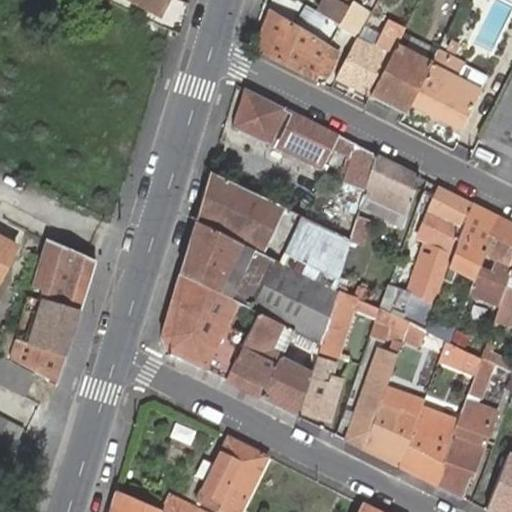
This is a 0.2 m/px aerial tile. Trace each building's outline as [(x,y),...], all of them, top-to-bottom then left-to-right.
[(160,5),(162,0),(123,0),(150,14),(154,15),(160,5)] [(170,0),(162,0),(160,5),(154,15),(160,18),(170,0)] [(357,37),(370,13),(353,3),(346,16),(340,26),(327,18),(322,27),(344,42),(350,32),(357,37)] [(333,9),(327,18),(340,26),(346,16),(333,9)] [(269,13),(254,50),(314,80),(316,73),(325,78),(337,53),(327,48),(269,13)] [(355,42),(335,80),(369,97),(391,54),(376,46),(373,51),(355,42)] [(391,54),(369,97),(404,114),(409,105),(430,65),(394,47),(391,54)] [(437,53),(430,65),(409,105),(429,114),(437,119),(459,130),(479,91),(455,79),(440,72),(447,57),(437,53)] [(462,65),(447,57),(440,72),(455,79),(462,65)] [(511,73),(478,140),(511,157),(511,73)] [(244,89),(236,85),(224,125),(232,128),(244,89)] [(284,109),(244,89),(232,128),(252,137),(313,166),(320,169),(331,147),(337,136),(284,109)] [(356,217),(359,205),(375,155),(337,136),(331,147),(351,157),(342,182),(331,208),(355,219),(356,217)] [(407,216),(418,177),(375,155),(359,205),(395,222),(395,224),(403,227),(407,216)] [(209,173),(195,222),(259,254),(281,208),(209,173)] [(456,241),(472,204),(436,186),(423,213),(441,222),(430,241),(420,270),(444,279),(458,243),(456,241)] [(511,268),(511,224),(495,216),(472,204),(456,241),(458,243),(444,279),(450,282),(454,270),(473,278),(483,254),(490,258),(482,280),(480,279),(476,292),(490,296),(495,279),(493,279),(501,263),(511,268)] [(352,229),(349,240),(363,246),(369,221),(356,217),(355,219),(352,229)] [(274,261),(249,309),(293,331),(320,344),(338,292),(349,240),(297,218),(274,261)] [(187,248),(179,274),(235,303),(241,305),(249,309),(274,261),(259,254),(195,222),(187,248)] [(0,277),(15,247),(0,238),(0,277)] [(32,280),(31,283),(34,285),(42,257),(47,241),(45,240),(32,280)] [(34,285),(31,283),(7,360),(12,362),(18,365),(24,368),(25,369),(35,375),(44,379),(56,386),(60,373),(65,357),(79,311),(94,261),(74,254),(47,241),(42,257),(34,285)] [(442,284),(444,279),(420,270),(411,294),(435,304),(440,289),(442,284)] [(203,369),(225,381),(247,335),(230,326),(241,305),(235,303),(179,274),(160,338),(166,352),(203,369)] [(449,286),(442,284),(440,289),(447,292),(449,286)] [(409,296),(387,288),(383,298),(379,308),(400,318),(409,296)] [(511,291),(505,289),(494,319),(499,321),(502,315),(511,318),(511,315),(511,291)] [(353,308),(376,318),(379,308),(361,300),(357,298),(354,297),(344,294),(338,292),(320,344),(317,352),(337,358),(353,308)] [(387,328),(404,335),(408,323),(406,321),(400,318),(379,308),(376,318),(369,336),(382,341),(387,328)] [(225,381),(260,398),(279,358),(280,357),(289,337),(293,331),(281,325),(258,314),(247,335),(225,381)] [(424,331),(445,342),(447,343),(452,331),(428,321),(424,331)] [(289,337),(317,352),(320,344),(293,331),(289,337)] [(345,440),(363,449),(382,394),(386,382),(400,345),(393,342),(388,355),(377,351),(345,440)] [(440,358),(476,375),(482,359),(480,359),(448,344),(447,343),(445,342),(440,358)] [(12,362),(7,360),(3,358),(0,356),(0,384),(1,385),(12,362)] [(260,398),(296,416),(310,374),(279,358),(260,398)] [(320,358),(303,413),(328,421),(341,380),(331,377),(336,363),(320,358)] [(436,486),(461,499),(469,478),(473,479),(493,426),(492,425),(497,412),(478,405),(493,365),(482,359),(476,375),(466,400),(457,423),(453,433),(452,436),(448,448),(436,486)] [(18,365),(12,362),(1,385),(12,390),(24,368),(18,365)] [(344,366),(336,363),(331,377),(341,380),(344,366)] [(25,369),(24,368),(12,390),(24,396),(35,375),(25,369)] [(491,396),(507,400),(511,380),(511,375),(497,372),(491,396)] [(363,449),(398,467),(412,430),(415,426),(415,423),(420,412),(422,407),(424,402),(386,382),(382,394),(363,449)] [(398,467),(436,486),(448,448),(452,436),(453,433),(457,423),(422,407),(420,412),(415,423),(415,426),(412,430),(398,467)] [(2,416),(0,419),(0,443),(2,445),(14,422),(2,416)] [(14,422),(2,445),(14,450),(26,428),(14,422)] [(225,491),(247,447),(227,437),(212,467),(207,465),(202,464),(199,470),(202,474),(207,477),(195,501),(216,511),(225,491)] [(240,511),(267,457),(247,447),(225,491),(216,511),(217,511),(240,511)] [(511,511),(511,458),(506,456),(485,510),(489,511),(511,511)] [(151,507),(115,493),(109,511),(159,511),(161,509),(151,507)] [(202,511),(168,495),(161,509),(165,511),(202,511)]
